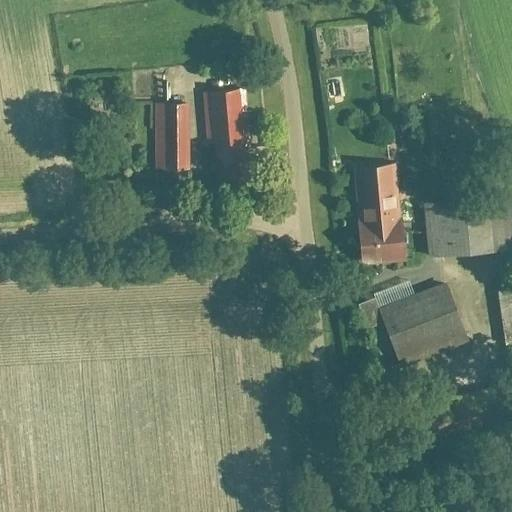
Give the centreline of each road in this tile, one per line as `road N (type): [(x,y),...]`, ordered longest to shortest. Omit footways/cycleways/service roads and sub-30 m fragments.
road 1 (unclassified): [(0,242),(304,222)]
road 2 (unclassified): [(304,222),(325,511)]
road 3 (unclassified): [(304,222),(266,0)]
